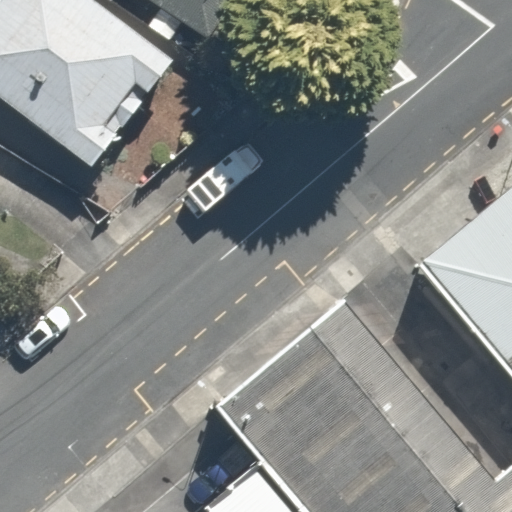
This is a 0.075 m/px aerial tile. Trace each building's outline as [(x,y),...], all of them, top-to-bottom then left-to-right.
[(0,0),(0,109),(95,173),(174,55),(103,8),(91,0),(0,0)] [(142,0),(195,33),(212,6),(231,17),(241,0),(142,0)] [(511,401),(511,181),(404,273),(511,401)] [(249,468),(286,511),(511,511),(511,472),(488,492),(335,311),(207,418),(249,468)] [(286,511),(249,468),(197,511),(286,511)]
